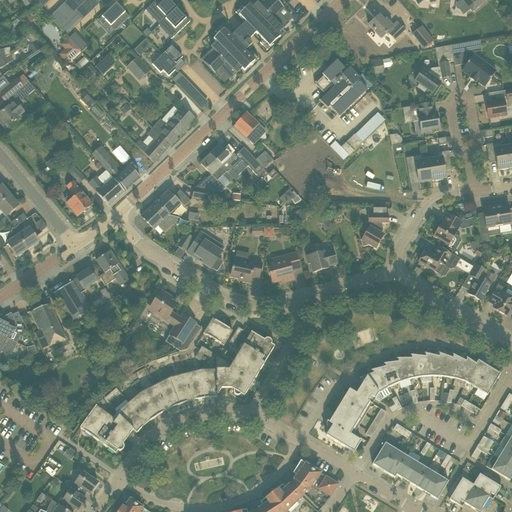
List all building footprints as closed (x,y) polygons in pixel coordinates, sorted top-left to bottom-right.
[(99,4),(95,0),(93,0),(90,3),(95,8),(99,4)] [(177,10),(177,9),(171,3),(173,1),(172,1),(171,2),(168,0),(157,0),(146,11),(147,10),(160,24),(159,25),(177,10)] [(280,13),(285,9),(276,0),(261,0),(259,2),(260,3),(259,4),(283,30),(283,29),(289,23),(280,13)] [(461,0),(462,0),(456,5),(463,15),(470,10),(472,13),(486,1),(485,0),(461,0)] [(86,7),(89,5),(86,1),(80,6),(84,10),(86,7)] [(252,44),(248,40),(251,38),(256,33),(269,47),(272,45),(272,46),(274,44),(273,44),(280,37),(278,35),(283,30),(259,4),(257,2),(252,8),(249,5),(244,10),(244,11),(239,15),(241,17),(240,18),(242,19),(246,22),(240,27),(231,37),(228,33),(227,31),(226,31),(224,30),(214,40),(216,42),(211,47),(212,49),(213,49),(237,74),(242,69),(244,72),(251,65),(253,64),(253,63),(255,62),(250,57),(250,56),(245,51),(252,44)] [(95,8),(90,3),(89,5),(86,7),(91,12),(95,8)] [(129,17),(123,10),(118,5),(116,4),(102,17),(115,31),(129,17)] [(82,11),(84,10),(80,6),(75,12),(78,15),(82,11)] [(91,12),(86,7),(84,10),(82,11),(87,16),(91,12)] [(171,40),(190,22),(190,21),(188,23),(185,20),(186,19),(177,10),(159,25),(159,26),(159,27),(160,26),(172,38),(171,39),(171,40)] [(87,16),(82,11),(78,15),(83,20),(87,16)] [(74,19),(78,15),(75,12),(69,17),(73,20),(74,19)] [(78,15),(74,19),(79,24),(83,20),(78,15)] [(395,40),(405,30),(397,21),(392,26),(385,19),(384,21),(379,16),(368,26),(374,32),(375,31),(381,38),(381,39),(389,31),(391,33),(389,35),(395,40)] [(70,23),(73,20),(69,17),(64,22),(67,26),(70,23)] [(79,24),(74,19),(73,20),(70,23),(74,28),(79,24)] [(67,26),(64,22),(58,27),(62,31),(66,27),(67,26)] [(74,28),(70,23),(67,26),(66,27),(70,32),(74,28)] [(70,32),(66,27),(62,31),(66,36),(70,32)] [(411,35),(423,50),(433,42),(421,27),(411,35)] [(30,31),(23,35),(26,40),(28,39),(31,44),(38,40),(30,31)] [(75,33),(69,38),(82,52),(88,47),(75,33)] [(496,71),(474,56),(473,55),(471,59),(468,57),(467,50),(470,49),(469,44),(480,41),(450,46),(453,62),(454,67),(464,65),(465,66),(462,71),(470,77),(469,79),(475,84),(476,82),(484,88),(496,71)] [(34,53),(40,50),(36,42),(30,46),(34,53)] [(79,51),(70,42),(64,47),(66,49),(60,54),(67,62),(79,51)] [(143,50),(139,46),(134,51),(138,55),(143,50)] [(186,65),(181,60),(182,58),(180,55),(171,46),(152,65),(161,73),(163,71),(168,77),(175,71),(177,73),(186,65)] [(450,77),(447,63),(453,62),(450,46),(434,49),(437,68),(431,69),(427,74),(423,71),(415,82),(419,85),(417,88),(424,93),(426,90),(432,94),(440,84),(437,82),(440,78),(442,78),(450,77)] [(0,59),(5,57),(9,55),(8,49),(0,50),(0,59)] [(213,49),(212,49),(211,50),(210,50),(207,52),(208,53),(201,60),(216,75),(220,70),(230,80),(236,74),(237,74),(213,49)] [(0,78),(2,76),(0,73),(0,68),(13,61),(10,55),(9,55),(5,57),(0,59),(0,78)] [(107,57),(95,67),(103,75),(115,65),(107,57)] [(137,57),(126,68),(139,81),(150,71),(137,57)] [(392,61),(389,59),(373,62),(374,70),(390,67),(392,64),(392,61)] [(339,62),(338,62),(337,61),(322,75),(323,76),(315,85),(324,94),(330,88),(332,90),(344,78),(342,76),(344,73),(342,71),(344,69),(339,63),(339,62)] [(344,78),(332,90),(320,102),(335,117),(337,115),(339,117),(367,91),(373,86),(362,75),(359,78),(349,68),(344,73),(342,76),(344,78)] [(180,72),(172,80),(201,110),(208,102),(180,72)] [(29,82),(25,77),(19,82),(23,87),(29,82)] [(0,96),(5,102),(15,94),(23,87),(19,82),(16,78),(3,89),(0,84),(0,96)] [(511,107),(511,90),(506,92),(507,100),(486,104),(488,119),(506,116),(505,109),(511,107)] [(15,94),(5,102),(3,104),(7,108),(0,113),(0,118),(7,127),(18,119),(17,118),(24,112),(18,105),(21,102),(15,94)] [(82,101),(86,105),(91,100),(87,96),(82,101)] [(405,123),(419,121),(421,134),(431,133),(430,130),(439,129),(437,113),(434,114),(432,103),(402,108),(405,123)] [(171,145),(194,119),(182,108),(166,125),(160,119),(152,129),(171,145)] [(378,112),(354,135),(361,143),(385,120),(378,112)] [(258,125),(246,113),(233,127),(250,143),(257,135),(252,130),(258,125)] [(154,164),(171,145),(152,129),(147,135),(152,140),(146,147),(140,140),(135,145),(154,164)] [(493,130),(484,131),(485,138),(494,137),(493,130)] [(389,137),(392,146),(401,145),(400,141),(394,136),(389,137)] [(447,145),(446,138),(438,139),(439,146),(447,145)] [(341,148),(349,156),(354,151),(346,143),(341,148)] [(511,167),(508,147),(501,148),(500,143),(487,146),(489,161),(496,160),(498,169),(500,169),(501,170),(509,169),(509,168),(511,167)] [(220,146),(210,155),(221,166),(226,172),(231,178),(236,174),(231,169),(240,161),(232,153),(230,155),(220,146)] [(126,191),(140,178),(129,166),(120,174),(116,170),(118,167),(100,147),(92,154),(102,165),(126,191)] [(265,152),(256,160),(264,169),(273,162),(265,152)] [(429,160),(432,180),(434,180),(434,181),(443,180),(443,179),(446,178),(444,168),(451,167),(448,152),(435,154),(436,159),(429,160)] [(221,166),(210,155),(201,164),(211,175),(221,166)] [(264,169),(256,160),(251,155),(243,162),(257,176),(264,169)] [(432,180),(429,160),(420,162),(419,157),(406,159),(409,174),(417,173),(418,183),(421,182),(421,184),(429,182),(429,181),(432,180)] [(84,180),(74,167),(73,168),(71,165),(66,169),(79,184),(84,180)] [(231,178),(226,172),(223,175),(228,181),(231,178)] [(88,184),(108,207),(125,192),(112,178),(104,186),(96,177),(88,184)] [(196,188),(219,192),(221,192),(225,189),(220,183),(218,180),(213,185),(206,178),(196,188)] [(72,194),(65,200),(77,217),(86,210),(87,212),(92,208),(91,206),(92,206),(73,181),(66,186),(72,194)] [(0,204),(10,196),(2,185),(0,186),(0,204)] [(209,191),(194,188),(192,198),(208,201),(209,191)] [(169,191),(155,204),(167,217),(167,216),(168,216),(181,204),(184,207),(189,201),(179,191),(174,196),(169,191)] [(19,206),(10,196),(0,204),(0,210),(6,217),(19,206)] [(298,196),(294,198),(291,200),(294,205),(300,201),(298,196)] [(178,218),(168,216),(167,216),(167,217),(155,204),(141,217),(154,230),(158,226),(164,232),(178,218)] [(511,228),(511,208),(508,209),(508,204),(495,206),(499,227),(510,225),(511,229),(511,228)] [(499,227),(495,206),(483,208),(484,213),(476,215),(480,234),(488,232),(488,234),(490,235),(500,233),(499,227)] [(465,221),(468,227),(476,224),(471,213),(467,215),(469,219),(465,221)] [(39,242),(29,228),(23,232),(18,225),(27,219),(24,214),(10,223),(15,232),(27,250),(39,242)] [(447,248),(453,252),(455,252),(461,241),(461,238),(455,235),(457,232),(457,231),(462,222),(449,214),(443,224),(442,223),(433,237),(448,246),(447,248)] [(389,215),(387,215),(368,215),(368,223),(366,223),(366,232),(361,241),(362,242),(363,247),(369,245),(376,249),(384,235),(379,232),(381,228),(382,223),(388,223),(389,215)] [(274,237),(274,227),(263,227),(264,237),(274,237)] [(17,257),(27,250),(15,232),(13,234),(12,237),(7,241),(8,242),(7,243),(17,257)] [(217,259),(221,252),(224,247),(201,232),(193,244),(200,249),(195,255),(203,260),(201,263),(211,269),(211,268),(216,271),(217,271),(221,265),(222,263),(222,262),(217,259)] [(177,246),(179,248),(173,256),(180,260),(185,252),(193,239),(185,234),(182,238),(177,246)] [(473,268),(459,259),(452,255),(438,247),(440,248),(436,254),(437,255),(436,256),(425,250),(418,262),(424,266),(424,267),(428,269),(429,269),(435,272),(440,264),(445,267),(445,266),(450,269),(454,268),(455,267),(469,275),(473,268)] [(310,264),(313,273),(329,269),(328,267),(337,264),(333,249),(324,252),(324,251),(306,256),(308,265),(310,264)] [(99,277),(101,279),(105,285),(116,279),(120,286),(129,280),(122,270),(120,271),(117,265),(119,264),(112,254),(109,256),(107,253),(96,261),(105,273),(99,277)] [(270,274),(272,283),(285,280),(286,282),(294,280),(291,271),(300,268),(296,254),(278,259),(279,263),(270,265),(272,273),(270,274)] [(235,258),(231,277),(242,279),(242,281),(250,283),(252,276),(259,278),(262,264),(249,261),(248,263),(235,260),(235,258)] [(476,279),(467,294),(481,302),(496,277),(475,264),(473,268),(469,275),(476,279)] [(112,300),(105,285),(101,279),(97,281),(90,270),(88,271),(87,270),(84,272),(85,272),(76,278),(71,281),(72,282),(53,294),(66,315),(65,316),(69,323),(90,311),(80,294),(85,291),(84,288),(95,282),(98,288),(97,289),(105,304),(112,300)] [(493,309),(506,316),(510,310),(511,311),(511,286),(510,286),(506,287),(503,293),(495,289),(488,302),(495,306),(493,309)] [(172,326),(173,325),(178,317),(171,313),(177,304),(168,298),(169,296),(161,291),(148,311),(172,326)] [(41,350),(66,341),(49,305),(33,311),(41,331),(34,334),(41,350)] [(0,335),(10,340),(14,332),(21,335),(24,329),(21,323),(17,325),(11,313),(4,317),(2,321),(0,320),(0,335)] [(202,328),(196,324),(183,315),(169,335),(170,336),(165,342),(180,352),(182,351),(188,350),(202,328)] [(213,340),(222,325),(212,319),(203,334),(213,340)] [(223,346),(232,331),(222,325),(213,340),(223,346)] [(235,345),(243,331),(238,327),(229,342),(235,345)] [(275,347),(271,344),(271,343),(271,342),(271,341),(271,340),(270,340),(270,339),(269,339),(268,339),(267,339),(266,339),(265,339),(265,340),(264,340),(251,332),(251,333),(254,335),(234,367),(216,355),(215,356),(216,371),(216,373),(218,394),(221,389),(231,388),(234,390),(233,391),(234,393),(234,394),(235,395),(236,396),(237,396),(239,396),(240,395),(241,394),(244,396),(275,347)] [(4,354),(10,340),(0,335),(0,363),(7,362),(4,354)] [(424,357),(417,356),(420,377),(432,377),(431,355),(424,353),(424,357)] [(438,357),(431,355),(432,377),(443,377),(445,356),(438,353),(438,357)] [(410,359),(403,359),(409,380),(420,377),(417,356),(410,355),(410,359)] [(451,358),(445,356),(443,377),(454,379),(459,358),(453,355),(451,358)] [(464,361),(459,358),(454,379),(465,382),(476,364),(466,358),(464,361)] [(397,362),(390,363),(398,383),(409,380),(403,359),(397,359),(397,362)] [(487,396),(488,394),(500,374),(478,361),(476,364),(465,382),(487,396)] [(384,367),(378,369),(388,388),(398,383),(390,363),(384,364),(384,367)] [(372,374),(366,376),(378,394),(388,388),(378,369),(371,371),(372,374)] [(175,407),(180,405),(185,403),(190,402),(193,401),(198,400),(200,399),(203,399),(209,398),(213,398),(218,397),(218,394),(216,373),(201,374),(171,382),(143,396),(118,416),(133,430),(136,434),(141,428),(146,425),(150,421),(157,416),(158,415),(162,413),(165,411),(168,410),(175,407)] [(378,394),(366,376),(360,379),(362,384),(359,389),(356,394),(349,390),(329,423),(332,426),(326,436),(354,453),(361,441),(350,435),(367,406),(370,408),(371,408),(372,408),(373,408),(373,407),(373,406),(373,405),(373,404),(372,404),(369,402),(372,397),(375,399),(378,394)] [(114,396),(112,392),(105,398),(108,401),(114,396)] [(123,445),(123,444),(133,430),(118,416),(114,423),(95,409),(97,406),(96,406),(80,429),(116,454),(118,451),(119,451),(120,451),(122,451),(123,450),(123,449),(124,448),(124,446),(123,445)] [(396,475),(408,457),(385,443),(372,464),(382,470),(384,469),(385,470),(385,472),(395,478),(396,475)] [(72,458),(75,453),(68,449),(65,454),(72,458)] [(511,468),(511,454),(504,449),(497,460),(511,468)] [(407,481),(418,463),(408,457),(396,475),(407,481)] [(511,468),(497,460),(491,470),(509,481),(511,476),(511,468)] [(321,474),(300,461),(296,468),(300,471),(293,480),(295,481),(290,486),(289,485),(280,493),(277,489),(271,494),(285,511),(286,511),(302,497),(307,492),(321,474)] [(417,488),(428,469),(418,463),(407,481),(417,488)] [(417,488),(427,494),(438,476),(428,469),(417,488)] [(98,483),(83,472),(75,483),(73,481),(69,488),(71,489),(83,498),(87,492),(88,493),(90,490),(92,492),(98,483)] [(454,491),(451,496),(449,500),(462,508),(464,503),(476,511),(482,509),(489,498),(493,500),(501,487),(497,485),(492,482),(487,479),(482,476),(480,474),(473,485),(462,479),(461,481),(458,486),(454,491)] [(438,476),(427,494),(437,500),(448,482),(438,476)] [(318,489),(331,497),(338,484),(326,477),(318,489)] [(57,504),(59,506),(67,511),(73,511),(75,509),(76,510),(78,507),(80,508),(86,500),(83,498),(71,489),(63,500),(61,498),(57,504)] [(268,503),(259,509),(259,510),(255,511),(239,511),(240,511),(239,511),(285,511),(271,494),(265,498),(268,503)] [(139,511),(143,507),(130,499),(124,508),(121,506),(117,511),(139,511)]
